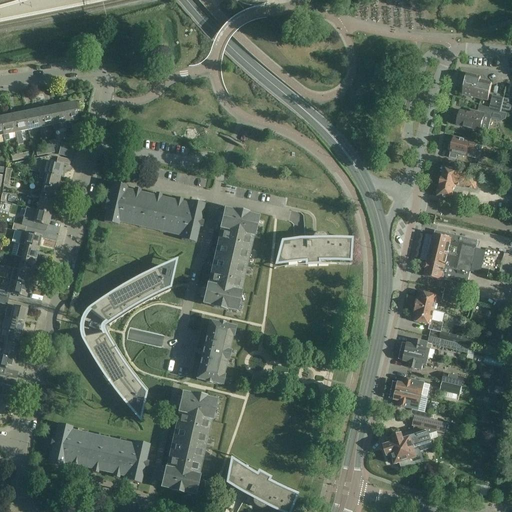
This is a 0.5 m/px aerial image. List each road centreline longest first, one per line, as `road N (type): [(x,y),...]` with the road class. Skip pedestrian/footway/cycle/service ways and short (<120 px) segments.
road 1 (residential): [(175,364),(221,164),(97,147)]
road 2 (residential): [(20,442),(97,147)]
road 3 (secondary): [(365,184),(321,124),(186,0)]
road 4 (residential): [(406,189),(447,58),(462,47),(511,53)]
road 5 (residential): [(97,147),(105,78),(83,71),(0,82)]
road 6 (secondary): [(366,384),(333,511)]
road 7 (residential): [(476,511),(352,488)]
road 8 (residential): [(384,302),(416,204),(406,189)]
